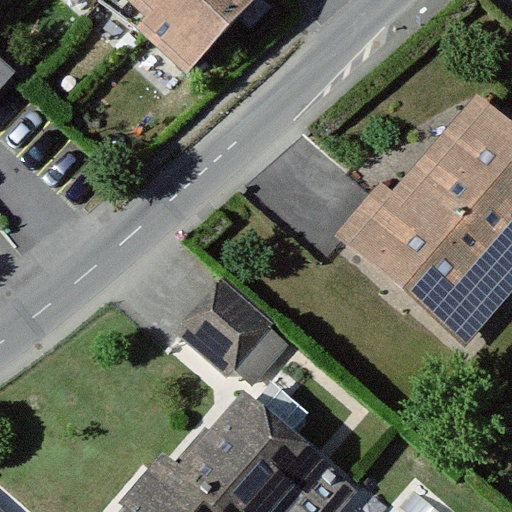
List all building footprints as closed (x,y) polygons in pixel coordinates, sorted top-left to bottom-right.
[(91,0),(109,16),(117,8),(149,38),(141,47),(191,94),(275,4),(270,0),(91,0)] [(0,70),(0,100),(15,84),(0,70)] [(511,130),(481,104),(397,202),(384,191),(338,245),(468,357),(511,305),(511,130)] [(277,331),(226,286),(179,340),(231,386),(237,378),(254,393),(291,351),(273,335),(277,331)] [(184,479),(212,511),(347,511),(359,500),(249,405),(184,479)] [(212,511),(184,479),(165,462),(121,511),(212,511)]
